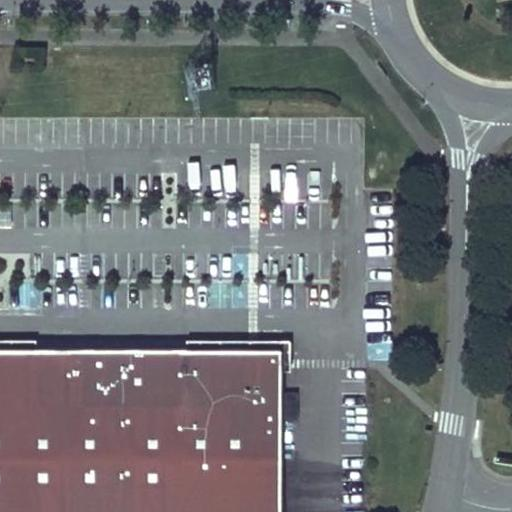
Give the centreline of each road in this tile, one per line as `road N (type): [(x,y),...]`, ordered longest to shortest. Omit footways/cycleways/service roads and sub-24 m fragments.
road 1 (residential): [(483,104),(468,160),(463,361),(437,511)]
road 2 (tertiary): [(0,2),(342,7),(401,41)]
